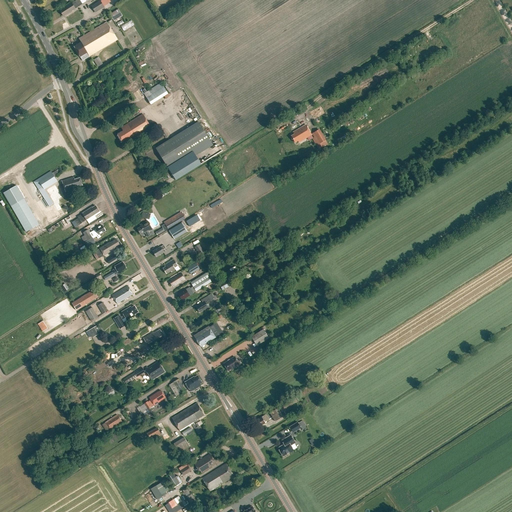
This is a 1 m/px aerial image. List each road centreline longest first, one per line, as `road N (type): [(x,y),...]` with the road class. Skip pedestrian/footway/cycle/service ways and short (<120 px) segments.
road 1 (secondary): [(291,511),(115,215),(86,146)]
road 2 (track): [(215,384),(511,198)]
